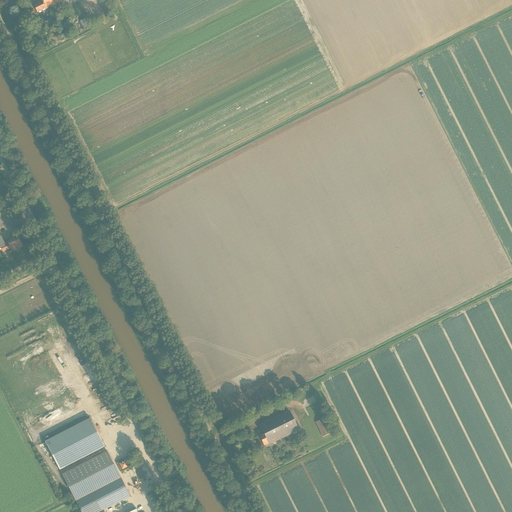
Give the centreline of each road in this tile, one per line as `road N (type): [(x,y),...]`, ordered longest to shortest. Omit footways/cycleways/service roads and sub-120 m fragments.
road 1 (unclassified): [(251,511),(0,16)]
road 2 (unclassified): [(179,511),(0,156)]
